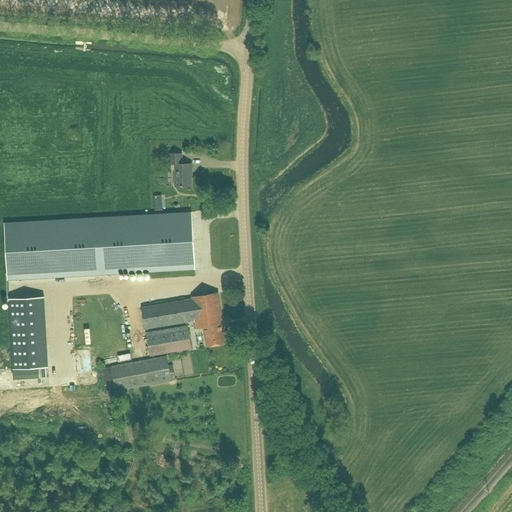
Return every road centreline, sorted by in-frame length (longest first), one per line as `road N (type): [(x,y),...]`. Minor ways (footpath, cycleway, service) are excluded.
road 1 (unclassified): [(260,511),(241,180),(248,49)]
road 2 (unclassified): [(0,25),(248,49)]
